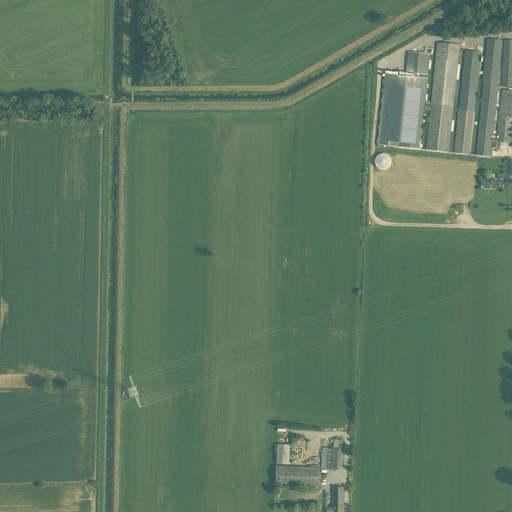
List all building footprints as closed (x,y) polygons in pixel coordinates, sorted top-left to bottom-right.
[(415,74),(428,75),(430,54),(408,52),(406,72),(398,71),(398,75),(385,74),(378,145),(379,145),(378,146),(393,148),(393,146),(398,147),(398,148),(492,158),(492,148),(496,149),(497,141),(511,142),(511,132),(511,40),(504,40),(502,87),(511,87),(511,90),(501,89),(497,134),(493,134),(494,131),(496,107),(496,104),(498,86),(502,53),(503,40),(488,39),(486,51),(483,84),(482,100),(476,99),(477,90),(479,74),(480,71),(482,52),(465,50),(459,108),(453,107),(460,45),(437,42),(431,104),(425,104),(428,79),(415,77),(415,74)] [(376,160),(376,162),(376,163),(376,165),(377,166),(378,167),(379,168),(380,168),(382,169),(383,169),(385,169),(386,169),(387,168),(388,167),(389,166),(390,165),(390,163),(390,162),(390,161),(390,159),(389,158),(388,157),(387,156),(386,155),(384,155),(383,155),(382,155),(380,155),(379,156),(378,157),(377,158),(376,159),(376,160)] [(503,180),(498,180),(498,179),(484,179),(484,189),(498,189),(498,188),(503,188),(503,180)] [(343,437),(334,436),(333,448),(322,448),(321,469),(341,470),(343,449),(342,449),(343,437)] [(288,465),(290,445),(278,444),(276,464),(288,465)] [(319,465),(314,465),(314,468),(276,465),(275,484),(319,486),(319,468),(319,465)] [(333,488),(333,509),(327,509),(327,511),(343,511),(344,488),(333,488)]
